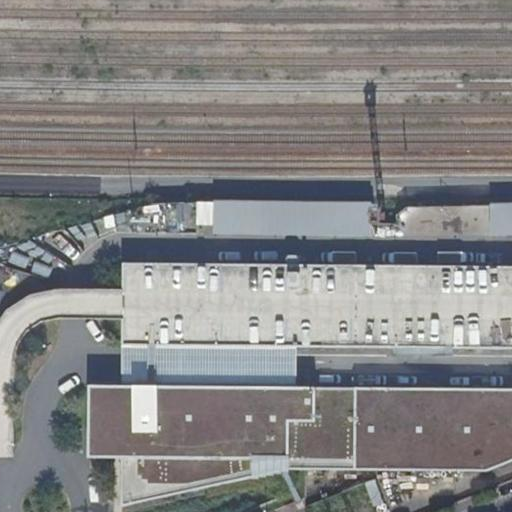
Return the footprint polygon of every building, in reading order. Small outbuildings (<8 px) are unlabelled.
[(208,240),(225,240),(225,208),(208,210),(208,240)] [(366,208),(225,208),(225,240),(365,241),(366,208)] [(511,239),(511,208),(499,209),(499,239),(511,239)] [(484,209),(484,239),(499,239),(499,209),(484,209)] [(117,298),(117,352),(292,352),(511,352),(511,270),(117,269),(117,298)] [(292,352),(117,352),(117,371),(117,391),(291,392),(292,371),(292,352)] [(117,391),(83,391),(83,463),(116,463),(117,391)] [(116,511),(282,474),(482,474),(511,462),(511,392),(291,392),(117,391),(116,463),(116,511)]
